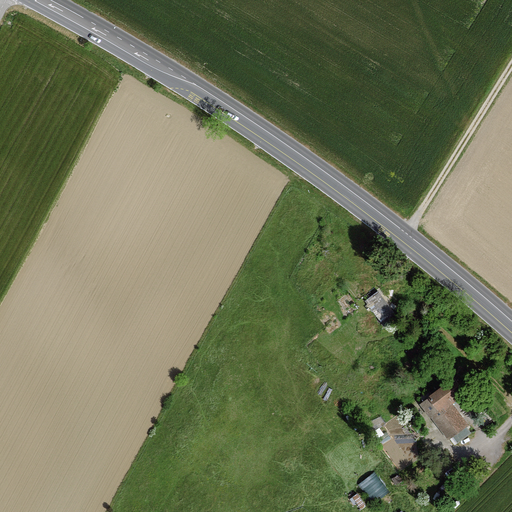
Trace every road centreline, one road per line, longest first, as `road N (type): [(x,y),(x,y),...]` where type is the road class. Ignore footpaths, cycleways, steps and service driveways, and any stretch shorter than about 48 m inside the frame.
road 1 (secondary): [(511,327),(306,162),(42,0)]
road 2 (track): [(511,66),(404,236)]
